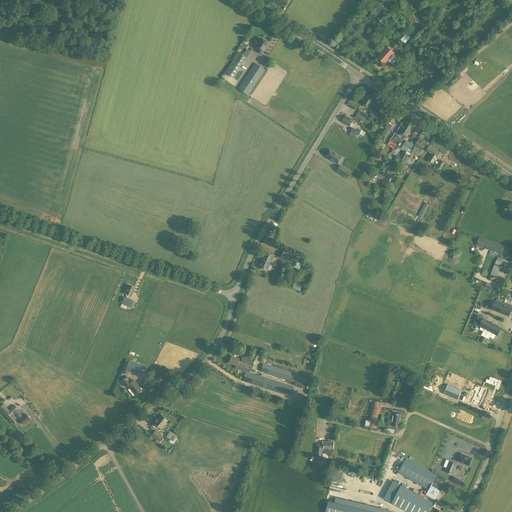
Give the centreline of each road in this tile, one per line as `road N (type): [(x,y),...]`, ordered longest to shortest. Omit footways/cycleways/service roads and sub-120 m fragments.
road 1 (unclassified): [(15,511),(195,372),(220,339),(236,295)]
road 2 (unclassified): [(236,295),(264,228),(358,75)]
road 3 (unclassified): [(236,295),(0,215)]
road 4 (tertiary): [(511,177),(358,75)]
road 5 (unknown): [(337,423),(400,436),(413,412),(489,449)]
road 6 (unclassified): [(461,511),(511,376)]
road 7 (tertiary): [(358,75),(246,0)]
